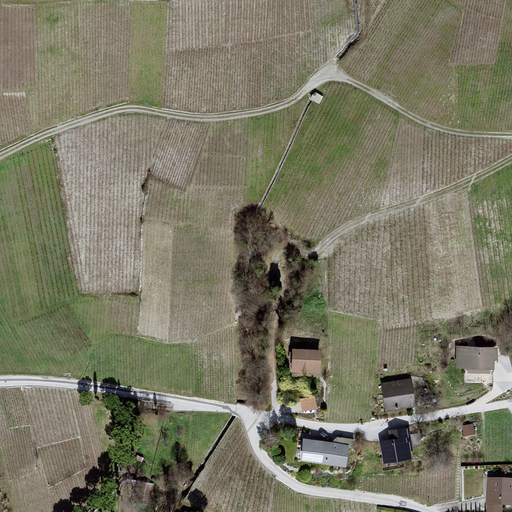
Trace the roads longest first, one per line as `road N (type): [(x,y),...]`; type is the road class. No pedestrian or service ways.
road 1 (track): [(0,157),(133,107),(190,116),(286,104),(327,73),(348,76),(415,114),(477,133),(511,134)]
road 2 (track): [(511,160),(454,190),(359,219),(312,255),(281,308),(277,415)]
road 3 (residential): [(249,417),(333,426),(511,405)]
road 4 (unclassified): [(0,380),(81,384),(249,417)]
road 5 (unclassified): [(249,417),(287,480),(432,511)]
